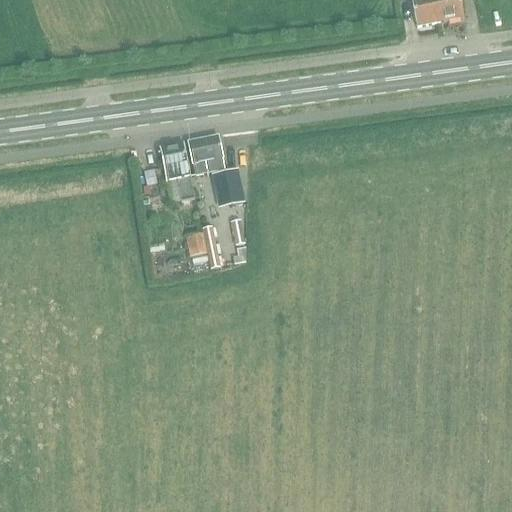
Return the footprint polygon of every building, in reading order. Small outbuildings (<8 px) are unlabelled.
[(411,0),(416,29),(436,25),(431,0),(411,0)] [(431,0),(436,25),(437,25),(437,24),(464,19),(460,0),(431,0)] [(195,178),(224,172),(218,139),(188,145),(195,178)] [(181,204),(194,201),(183,146),(160,150),(167,184),(176,183),(181,204)] [(237,172),(213,177),(216,193),(226,191),(229,207),(243,204),(237,172)] [(239,222),(230,224),(235,247),(244,245),(239,222)] [(211,229),(202,231),(203,236),(207,255),(210,271),(219,269),(211,229)] [(191,258),(207,255),(203,236),(187,239),(191,258)]
